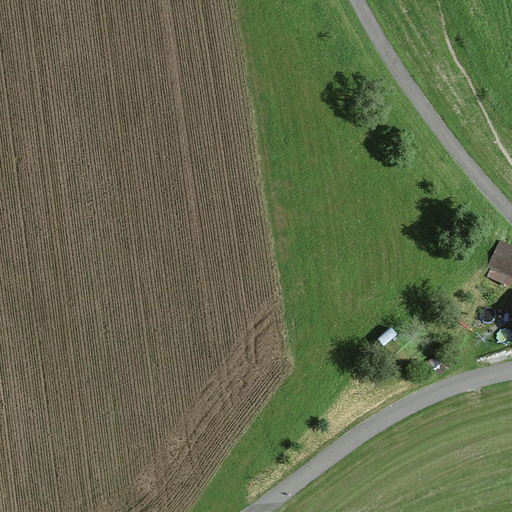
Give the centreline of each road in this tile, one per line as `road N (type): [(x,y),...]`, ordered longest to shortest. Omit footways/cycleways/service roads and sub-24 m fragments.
road 1 (unclassified): [(256,511),(420,399),(511,370)]
road 2 (unclassified): [(478,173),(384,49),(358,0)]
